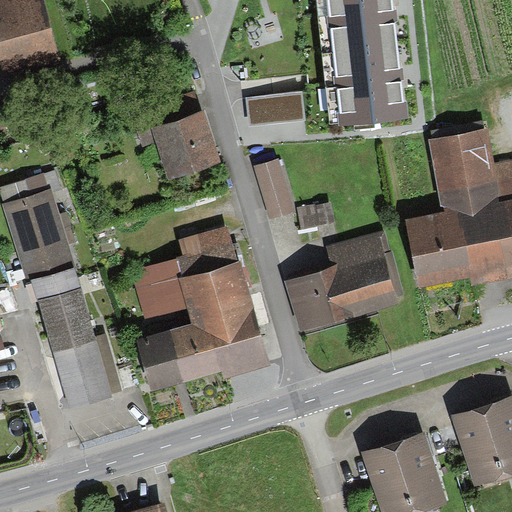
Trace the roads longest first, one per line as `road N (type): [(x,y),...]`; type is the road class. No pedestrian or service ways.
road 1 (residential): [(201,35),(308,401)]
road 2 (secondary): [(308,401),(0,496)]
road 3 (secondary): [(511,338),(308,401)]
road 4 (residential): [(201,35),(111,53),(1,90)]
